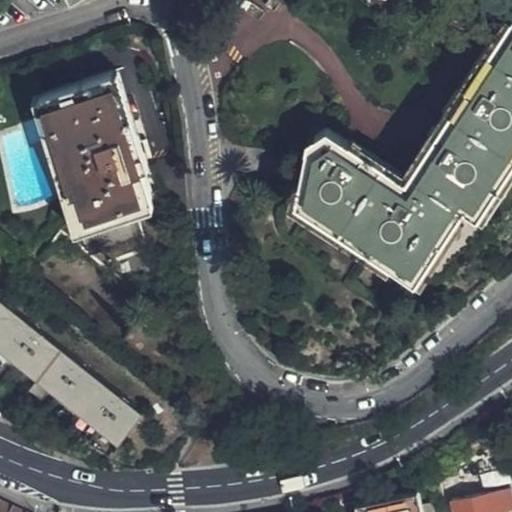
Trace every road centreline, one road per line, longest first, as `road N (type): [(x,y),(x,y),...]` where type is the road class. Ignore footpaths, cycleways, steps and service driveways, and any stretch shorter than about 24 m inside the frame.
road 1 (residential): [(171,0),(192,89),(215,313),(247,371),(274,391),(314,402),(378,397),(414,379),(511,296)]
road 2 (tertiary): [(0,454),(61,481),(105,489),(258,481),(370,449),(511,360)]
road 3 (residential): [(136,0),(0,46)]
